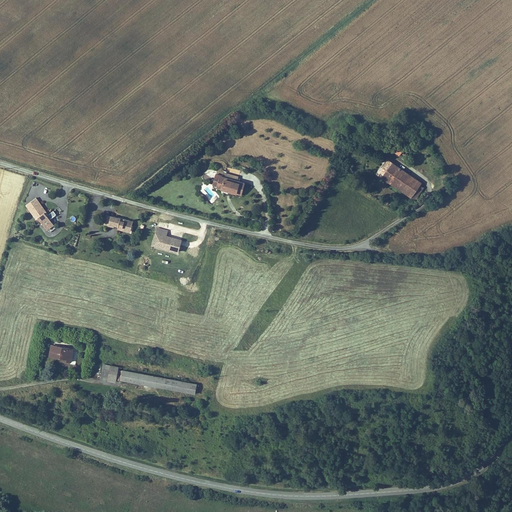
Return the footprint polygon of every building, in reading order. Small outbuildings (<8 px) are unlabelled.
[(400,142),(395,148),(401,152),(403,150),(407,152),(409,148),(400,142)] [(376,172),(382,176),(392,162),(387,158),(376,172)] [(392,162),(382,176),(395,186),(405,171),(392,162)] [(405,171),(395,186),(411,196),(419,185),(421,182),(405,171)] [(243,193),(246,181),(237,178),(222,174),(218,173),(215,184),(219,185),(219,187),(243,193)] [(419,185),(411,196),(415,200),(423,188),(419,185)] [(47,211),(37,197),(28,204),(38,218),(39,216),(48,228),(54,223),(51,218),(57,214),(54,210),(49,214),(48,214),(46,211),(47,211)] [(132,225),(133,220),(125,218),(124,220),(121,219),(121,217),(111,215),(109,224),(114,226),(115,224),(119,225),(118,228),(123,229),(123,227),(129,228),(130,224),(132,225)] [(182,239),(172,236),(172,237),(167,236),(168,235),(167,234),(157,232),(154,244),(164,247),(165,245),(170,246),(171,241),(174,242),(174,243),(181,244),(182,239)] [(179,250),(181,244),(174,243),(174,242),(171,241),(170,246),(165,245),(164,247),(179,250)] [(74,348),(51,344),(49,354),(63,356),(62,360),(71,361),(74,348)] [(120,366),(103,363),(101,379),(117,382),(117,379),(119,369),(120,366)] [(117,379),(170,388),(172,378),(119,369),(117,379)] [(172,378),(170,388),(196,393),(198,383),(172,378)] [(53,427),(57,416),(51,413),(47,425),(53,427)]
